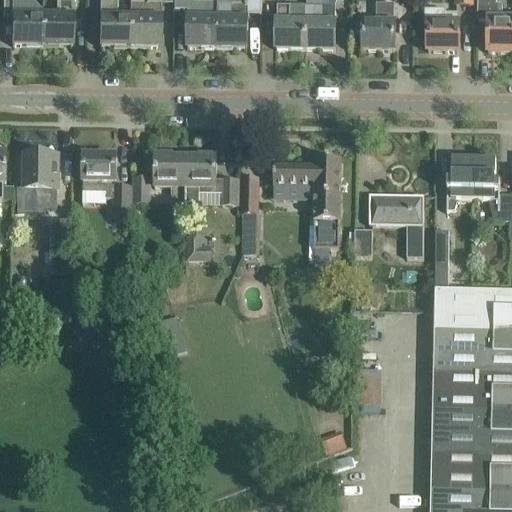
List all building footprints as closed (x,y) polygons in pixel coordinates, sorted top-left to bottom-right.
[(12,48),(40,48),(41,17),(40,17),(40,16),(42,16),(42,13),(28,0),(3,0),(3,18),(12,18),(12,48)] [(99,0),(99,49),(129,49),(129,19),(115,19),(115,0),(99,0)] [(217,51),(218,5),(190,4),(189,0),(174,0),(175,8),(175,12),(188,12),(188,21),(187,50),(217,51)] [(262,15),(261,0),(245,0),(246,5),(218,5),(217,51),(247,51),(248,15),(262,15)] [(473,0),(455,0),(455,8),(473,9),(473,0)] [(511,55),(511,20),(502,20),(502,6),(496,6),(496,0),(477,0),(477,23),(488,23),(488,55),(511,55)] [(41,17),(40,48),(72,49),(72,3),(55,3),(55,17),(41,17)] [(129,19),(129,49),(159,50),(160,4),(130,4),(129,19)] [(376,6),(376,25),(363,24),(363,53),(394,54),(395,25),(394,25),(394,6),(376,6)] [(276,52),(305,52),(306,8),(289,8),(289,7),(278,7),(277,26),(276,26),(276,52)] [(306,8),(305,52),(334,53),(335,25),(333,25),(334,8),(306,8)] [(458,14),(444,14),(429,14),(428,54),(458,55),(458,35),(459,23),(458,23),(458,14)] [(16,191),(16,215),(45,215),(45,211),(57,211),(57,207),(57,178),(57,158),(26,158),(25,178),(25,191),(16,191)] [(131,228),(132,208),(132,189),(116,189),(116,159),(83,159),(83,194),(106,195),(106,202),(112,202),(112,220),(115,220),(115,228),(131,228)] [(185,210),(186,160),(155,160),(155,190),(171,191),(170,210),(185,210)] [(186,160),(185,210),(197,210),(197,191),(216,191),(216,161),(186,160)] [(339,213),(340,183),(340,163),(315,162),(315,170),(274,169),(273,189),(315,190),(315,212),(315,216),(314,216),(314,253),(339,253),(339,217),(339,213)] [(458,204),(473,204),(474,162),(452,162),(451,185),(447,184),(447,214),(455,214),(458,204)] [(511,225),(511,199),(499,199),(500,185),(495,186),(496,163),(474,162),(473,204),(489,205),(493,224),(493,225),(511,225)] [(132,189),(132,208),(149,208),(150,181),(133,181),(133,189),(132,189)] [(221,210),(238,210),(238,183),(222,182),(221,210)] [(240,220),(257,221),(258,182),(242,182),(240,220)] [(2,202),(12,203),(12,189),(2,189),(2,202)] [(370,199),(369,228),(406,229),(407,261),(423,261),(423,229),(423,200),(370,199)] [(50,241),(70,241),(71,220),(51,220),(50,241)] [(256,258),(257,221),(240,220),(239,258),(256,258)] [(354,233),(355,260),(373,259),(372,232),(354,233)] [(435,234),(435,293),(448,293),(449,234),(435,234)] [(186,239),(186,264),(211,264),(210,248),(202,249),(202,239),(186,239)] [(371,286),(364,302),(378,308),(385,293),(371,286)] [(511,295),(448,293),(435,293),(434,334),(511,335),(511,295)] [(511,335),(434,334),(433,374),(511,375),(511,335)] [(511,375),(433,374),(432,414),(511,415),(511,375)] [(511,415),(432,414),(432,454),(511,455),(511,415)] [(511,455),(432,454),(431,494),(511,495),(511,455)] [(430,511),(511,511),(511,495),(431,494),(430,511)]
